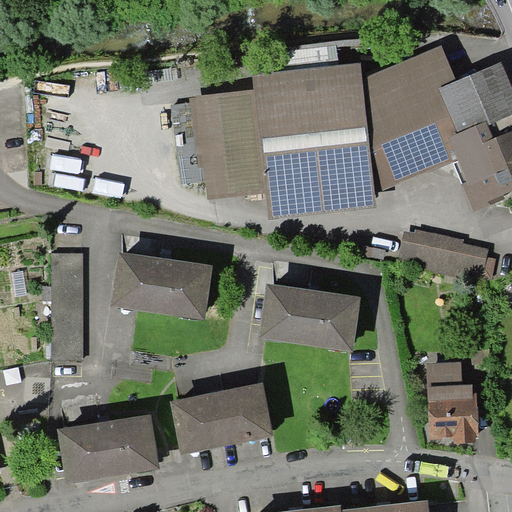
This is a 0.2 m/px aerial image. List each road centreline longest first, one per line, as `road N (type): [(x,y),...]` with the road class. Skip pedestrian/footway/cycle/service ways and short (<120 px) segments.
road 1 (residential): [(0,188),(20,204),(327,264),(369,284),(407,469)]
road 2 (residential): [(22,511),(310,466),(407,469)]
road 3 (unknown): [(94,221),(101,324),(117,366),(188,367),(229,355)]
